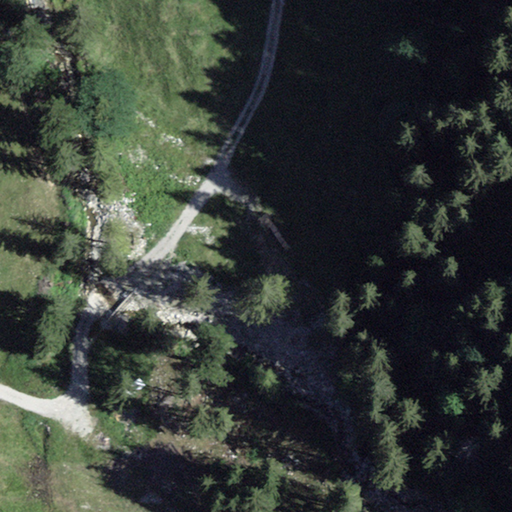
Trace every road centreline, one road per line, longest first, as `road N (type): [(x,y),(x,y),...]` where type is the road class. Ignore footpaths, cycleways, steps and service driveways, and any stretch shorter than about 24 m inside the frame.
road 1 (track): [(138,279),(208,186),(257,92),(279,0)]
road 2 (track): [(0,389),(36,405),(72,399),(85,326),(97,304),(138,279)]
